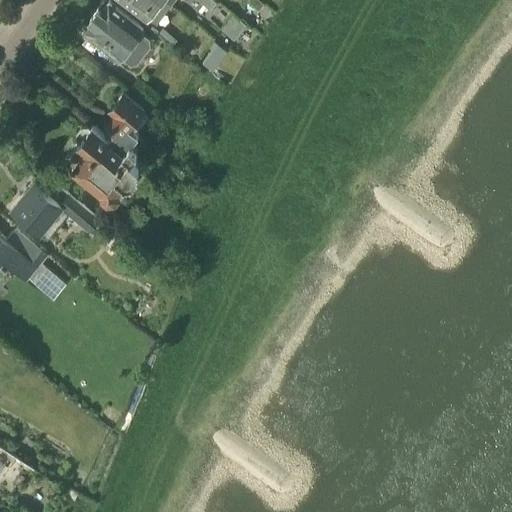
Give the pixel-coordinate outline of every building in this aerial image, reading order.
[(94,21),(85,32),(107,49),(105,51),(116,60),(118,58),(120,59),(122,56),(135,65),(148,49),(135,39),(145,26),(110,0),(109,0),(101,11),(98,8),(90,18),(94,21)] [(160,0),(120,0),(146,19),(160,0)] [(215,3),(210,0),(197,0),(210,9),(215,3)] [(39,93),(55,76),(33,57),(18,74),(39,93)] [(138,79),(130,89),(149,105),(158,94),(138,79)] [(109,118),(134,138),(139,131),(133,126),(145,110),(121,92),(108,109),(112,113),(109,118)] [(134,138),(109,118),(100,129),(91,122),(90,124),(89,123),(81,123),(76,130),(76,138),(78,140),(65,156),(72,162),(72,163),(101,186),(101,195),(107,200),(115,199),(121,195),(119,190),(126,181),(133,179),(139,171),(139,162),(130,155),(137,147),(130,142),(134,138)] [(50,217),(61,203),(50,195),(53,191),(40,180),(37,184),(34,182),(13,208),(34,226),(45,213),(50,217)] [(74,195),(63,207),(89,228),(99,216),(74,195)] [(48,253),(16,227),(7,239),(38,265),(41,262),(48,253)] [(0,233),(0,263),(2,260),(26,280),(38,265),(7,239),(0,233)] [(117,240),(110,235),(105,241),(112,247),(117,240)] [(0,488),(12,496),(33,466),(0,444),(0,488)]
